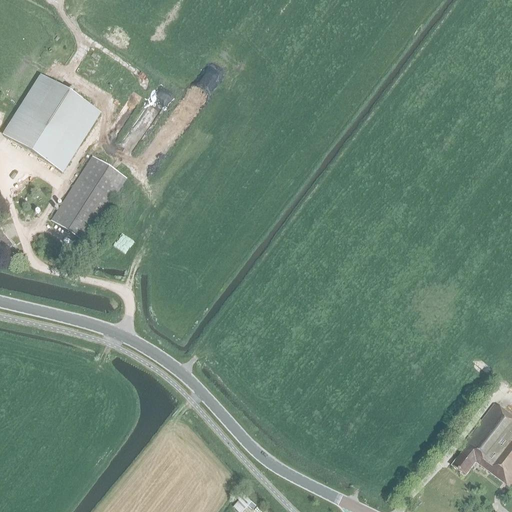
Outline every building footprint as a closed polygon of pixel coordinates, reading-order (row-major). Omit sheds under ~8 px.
[(100,115),(41,77),(3,137),(62,174),(100,115)] [(126,179),(92,157),(51,222),(85,243),(126,179)] [(4,171),(11,175),(16,167),(9,163),(4,171)] [(21,186),(31,170),(20,163),(9,179),(21,186)] [(0,247),(6,254),(15,245),(0,229),(0,247)] [(511,483),(511,418),(494,405),(463,445),(467,447),(451,467),(465,478),(475,464),(508,489),(511,483)] [(233,508),(236,511),(243,511),(248,508),(252,511),(256,508),(244,496),(233,508)]
